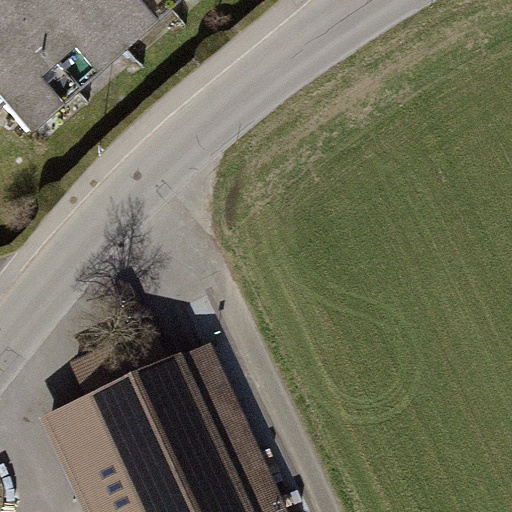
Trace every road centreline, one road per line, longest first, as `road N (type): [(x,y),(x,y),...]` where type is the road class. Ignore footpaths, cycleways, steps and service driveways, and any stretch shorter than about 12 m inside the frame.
road 1 (tertiary): [(0,348),(145,180),(221,110),(376,0)]
road 2 (track): [(328,511),(215,270),(145,180)]
